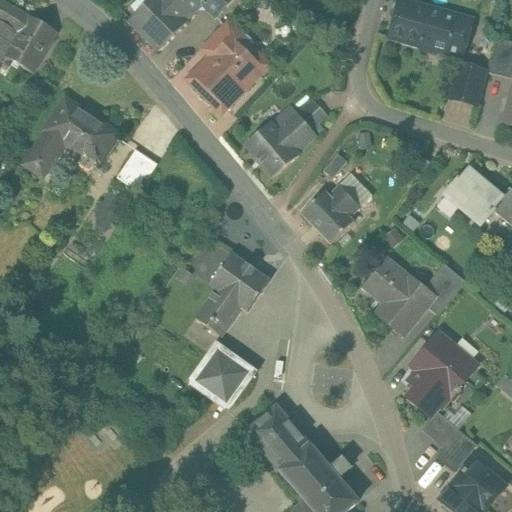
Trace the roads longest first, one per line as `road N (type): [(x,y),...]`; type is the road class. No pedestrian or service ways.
road 1 (tertiary): [(402,511),(370,383),(334,297),(133,57),(68,0)]
road 2 (residential): [(369,0),(354,65),(362,104),(511,157)]
